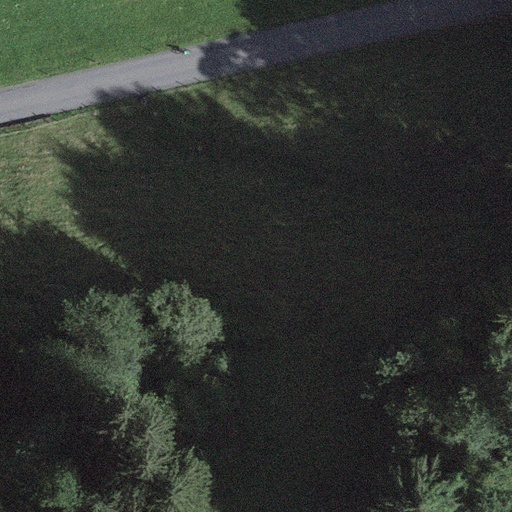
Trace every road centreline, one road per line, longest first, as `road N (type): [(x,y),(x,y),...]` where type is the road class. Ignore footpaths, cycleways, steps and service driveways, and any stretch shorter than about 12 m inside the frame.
road 1 (tertiary): [(0,108),(486,0)]
road 2 (track): [(119,81),(144,121),(175,138),(251,160),(511,204)]
